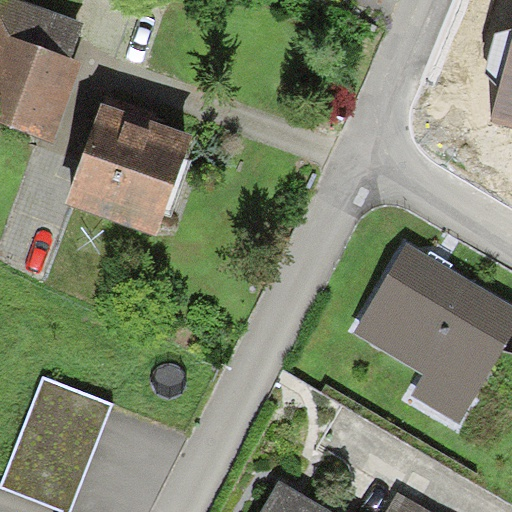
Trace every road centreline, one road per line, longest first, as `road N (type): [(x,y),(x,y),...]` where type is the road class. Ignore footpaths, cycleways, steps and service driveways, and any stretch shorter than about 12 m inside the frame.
road 1 (residential): [(180,511),(363,147)]
road 2 (residential): [(511,235),(363,147)]
road 3 (residential): [(363,147),(424,0)]
road 4 (residential): [(354,449),(462,511)]
